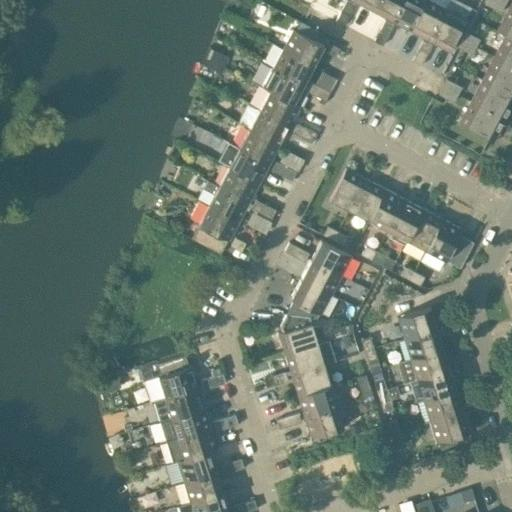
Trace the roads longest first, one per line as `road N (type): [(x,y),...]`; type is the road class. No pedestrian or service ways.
road 1 (residential): [(281,511),(227,334),(336,124)]
road 2 (residential): [(511,433),(473,312),(511,226)]
road 3 (residential): [(511,215),(336,124)]
road 4 (residential): [(331,511),(511,455)]
